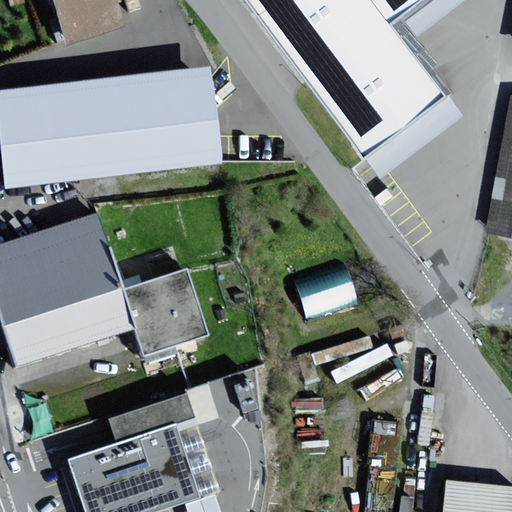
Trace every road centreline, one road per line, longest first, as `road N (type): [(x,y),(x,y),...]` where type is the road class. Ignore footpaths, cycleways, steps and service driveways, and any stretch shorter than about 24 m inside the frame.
road 1 (unclassified): [(200,0),(511,413)]
road 2 (unknown): [(437,314),(404,511)]
